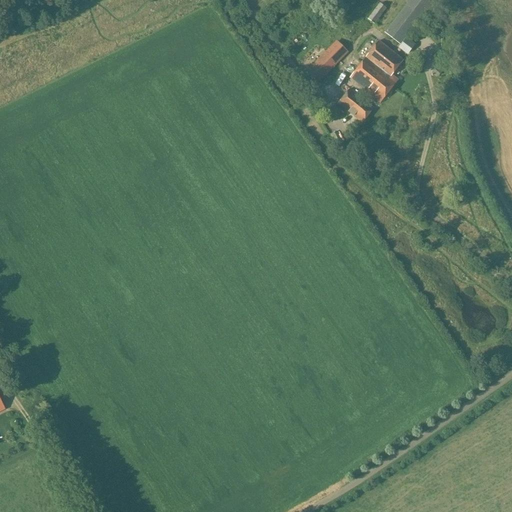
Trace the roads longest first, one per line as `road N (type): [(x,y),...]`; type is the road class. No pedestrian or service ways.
road 1 (unclassified): [(302,511),(511,376)]
road 2 (track): [(81,511),(1,367)]
